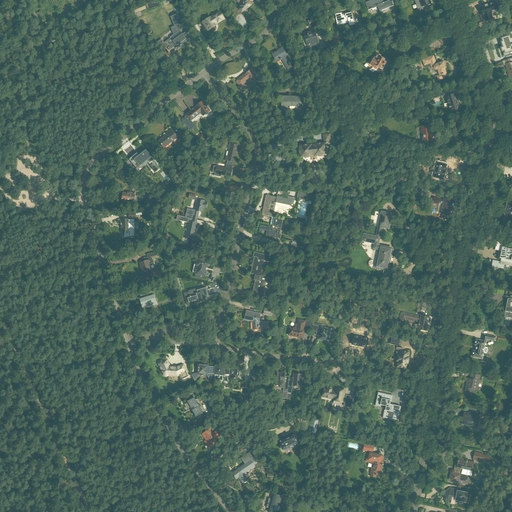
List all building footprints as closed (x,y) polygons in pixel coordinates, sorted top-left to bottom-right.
[(240,6),(241,7),(239,9),(242,11),(243,10),(244,10),(245,9),(246,10),(248,8),(247,7),(251,4),(250,2),(251,0),(237,0),(237,1),(241,5),(240,6)] [(383,1),(382,0),(375,0),(374,0),(372,0),(365,3),(368,11),(378,7),(379,12),(393,6),(391,0),(381,4),(381,2),(383,1)] [(416,0),(415,1),(416,5),(418,10),(426,7),(426,6),(431,4),(429,0),(416,0)] [(480,8),(483,17),(484,16),(486,22),(493,19),(491,14),(499,11),(496,3),(480,8)] [(224,19),(220,12),(210,18),(202,23),(208,31),(215,26),(215,25),(224,19)] [(354,25),(351,13),(345,14),(345,15),(342,16),(341,13),(335,15),(338,25),(348,22),(349,26),(354,25)] [(168,48),(169,50),(176,46),(186,39),(186,40),(185,41),(186,41),(190,38),(186,32),(183,34),(180,30),(182,29),(180,26),(183,24),(177,14),(170,17),(174,26),(177,32),(174,35),(170,37),(170,38),(171,39),(166,43),(167,42),(169,46),(170,46),(168,48)] [(358,24),(360,32),(366,30),(364,22),(358,24)] [(318,42),(313,28),(310,30),(310,31),(303,33),(305,38),(308,45),(318,42)] [(511,38),(510,39),(509,36),(501,38),(503,41),(501,42),(503,47),(501,48),(502,51),(503,51),(505,56),(510,54),(510,52),(511,51),(511,38)] [(156,43),(162,51),(167,47),(164,43),(162,39),(156,43)] [(292,67),(286,56),(287,56),(282,49),(272,55),(277,62),(281,59),(287,69),(292,67)] [(382,70),(387,61),(386,60),(386,59),(377,54),(372,61),(371,61),(370,63),(370,64),(370,65),(376,69),(377,67),(382,70)] [(436,64),(433,56),(422,59),(424,66),(430,64),(432,68),(434,67),(433,69),(434,70),(435,71),(436,71),(438,70),(439,76),(437,76),(438,81),(445,78),(444,76),(443,76),(443,75),(444,74),(446,74),(445,69),(444,69),(444,68),(445,68),(445,67),(445,65),(444,65),(443,65),(443,64),(443,63),(443,62),(436,64)] [(511,58),(503,62),(504,65),(505,65),(509,76),(509,75),(511,79),(511,78),(511,58)] [(259,80),(254,74),(255,73),(252,69),(246,73),(246,74),(236,81),(240,86),(244,83),(243,82),(249,77),(254,84),(259,80)] [(458,105),(455,94),(445,97),(448,104),(450,103),(451,107),(450,108),(451,112),(461,109),(459,104),(458,105)] [(305,104),(301,104),(301,97),(282,97),(282,110),(284,110),(284,111),(285,111),(285,110),(287,110),(288,104),(298,104),(298,107),(300,107),(301,108),(304,108),(305,108),(306,107),(306,106),(306,105),(305,104)] [(208,114),(208,112),(210,111),(202,101),(196,107),(186,116),(187,117),(185,118),(187,120),(189,119),(190,121),(193,119),(193,117),(196,114),(198,115),(201,113),(203,116),(205,115),(206,115),(208,114)] [(421,126),(422,142),(432,141),(432,137),(432,131),(431,131),(431,125),(421,126)] [(175,135),(171,129),(167,133),(168,134),(158,141),(164,148),(179,136),(181,138),(183,136),(179,131),(175,135)] [(197,138),(202,144),(205,141),(207,140),(202,134),(197,138)] [(322,134),(323,143),(331,142),(330,134),(322,134)] [(227,161),(226,165),(232,166),(233,162),(234,163),(238,145),(230,143),(228,156),(226,156),(225,160),(227,161)] [(327,156),(326,143),(299,146),(299,149),(299,151),(299,152),(299,153),(299,154),(300,155),(300,159),(304,158),(304,159),(305,159),(306,159),(307,159),(308,159),(309,158),(310,158),(313,157),(313,156),(314,156),(314,157),(318,157),(319,157),(320,157),(321,157),(323,157),(324,156),(327,156)] [(137,153),(129,159),(137,168),(142,164),(142,165),(144,164),(143,163),(147,160),(149,164),(154,160),(146,150),(144,152),(144,153),(143,153),(141,154),(142,154),(140,156),(137,153)] [(444,157),(435,155),(433,162),(437,163),(434,177),(433,177),(434,177),(442,179),(442,180),(443,180),(443,179),(444,174),(445,171),(446,166),(446,165),(442,164),(444,157)] [(214,166),(213,173),(215,173),(214,176),(221,177),(221,176),(221,175),(231,177),(233,170),(232,169),(232,166),(226,165),(226,168),(216,166),(214,166)] [(137,189),(138,186),(131,184),(130,187),(131,187),(130,193),(127,193),(123,193),(122,200),(135,201),(139,201),(140,201),(141,201),(142,200),(142,199),(142,198),(142,197),(141,197),(141,196),(140,196),(135,195),(135,192),(133,192),(134,188),(137,189)] [(415,186),(414,194),(420,195),(422,187),(415,186)] [(297,195),(297,199),(307,201),(308,194),(305,194),(302,193),(298,192),(297,195)] [(273,218),(273,217),(276,203),(290,206),(291,203),(294,204),(295,198),(286,196),(286,198),(277,196),(277,198),(266,195),(266,196),(262,215),(272,217),(273,218)] [(444,200),(434,198),(433,203),(443,205),(441,214),(450,216),(454,201),(444,199),(444,200)] [(185,217),(197,220),(198,211),(202,212),(203,208),(206,208),(207,203),(204,202),(204,201),(197,200),(194,212),(192,211),(192,213),(189,212),(189,214),(186,214),(185,217)] [(511,206),(510,205),(509,204),(508,204),(508,205),(507,206),(506,211),(505,210),(504,210),(503,211),(503,212),(504,213),(505,214),(506,214),(505,221),(504,222),(504,223),(504,224),(505,224),(506,224),(509,223),(511,221),(511,206)] [(364,234),(363,240),(375,243),(374,248),(380,249),(376,267),(388,269),(392,248),(379,246),(383,228),(386,228),(387,228),(387,227),(390,214),(381,212),(376,237),(364,234)] [(196,241),(198,234),(194,233),(196,223),(197,220),(185,217),(177,215),(176,220),(189,223),(186,235),(190,236),(189,240),(196,241)] [(283,219),(273,217),(273,218),(272,217),(270,225),(268,227),(265,227),(266,226),(261,225),(260,225),(259,230),(260,230),(260,229),(267,231),(266,236),(280,239),(281,235),(279,235),(280,228),(281,229),(283,219)] [(121,225),(121,233),(125,233),(125,237),(130,237),(129,236),(134,236),(134,228),(135,228),(135,223),(134,223),(134,219),(120,219),(120,220),(117,220),(117,224),(121,224),(121,225)] [(493,261),(491,268),(492,268),(498,270),(498,269),(498,268),(503,269),(505,262),(511,263),(511,249),(507,248),(503,247),(502,247),(503,244),(496,242),(495,250),(500,251),(502,251),(501,261),(502,261),(501,261),(501,262),(493,260),(493,261)] [(257,275),(261,276),(264,261),(276,264),(277,257),(270,255),(270,256),(254,252),(253,257),(254,257),(252,269),(251,274),(257,275)] [(151,271),(149,264),(153,263),(152,259),(140,263),(145,279),(148,278),(149,279),(162,275),(160,267),(152,270),(152,271),(151,271)] [(205,277),(206,271),(205,271),(206,268),(208,262),(205,262),(206,261),(200,260),(200,261),(198,260),(197,266),(198,266),(197,272),(196,272),(195,275),(196,275),(195,278),(200,279),(201,276),(205,277)] [(271,278),(261,276),(257,275),(256,280),(255,280),(251,297),(261,299),(265,283),(270,284),(271,278)] [(198,301),(203,300),(202,298),(208,296),(206,288),(197,290),(198,293),(196,294),(197,296),(191,297),(191,296),(190,292),(184,294),(187,305),(193,303),(192,302),(198,300),(198,301)] [(152,293),(151,291),(141,294),(143,301),(141,302),(143,308),(151,306),(151,304),(156,302),(154,295),(152,295),(152,293)] [(263,314),(272,316),(273,309),(265,307),(263,314)] [(259,321),(260,314),(246,311),(245,320),(252,321),(253,330),(259,329),(259,327),(263,327),(263,329),(268,328),(268,321),(258,322),(258,321),(259,321)] [(417,316),(402,313),(400,322),(405,323),(405,319),(418,322),(417,325),(415,324),(415,328),(426,331),(427,326),(428,322),(430,322),(431,318),(421,316),(417,316)] [(311,330),(313,322),(306,320),(305,321),(298,320),(297,325),(296,324),(295,329),(290,327),(288,334),(298,336),(297,337),(302,339),(303,338),(302,338),(304,329),(311,330)] [(313,322),(311,330),(317,332),(316,334),(318,335),(318,338),(318,339),(319,340),(320,340),(321,339),(325,340),(327,339),(327,337),(331,338),(332,336),(333,336),(334,332),(333,331),(333,329),(320,327),(321,325),(313,323),(313,322)] [(495,341),(496,337),(485,335),(484,341),(476,340),(475,345),(477,346),(475,351),(474,351),(472,357),(483,359),(484,353),(483,353),(484,347),(485,348),(485,347),(486,342),(487,339),(495,341)] [(368,339),(354,336),(352,344),(366,347),(368,339)] [(389,343),(400,346),(401,338),(391,336),(389,343)] [(403,348),(396,347),(396,350),(400,351),(399,356),(397,356),(396,361),(398,361),(397,367),(405,369),(407,363),(409,358),(408,358),(409,352),(402,351),(403,348)] [(167,376),(168,375),(177,376),(182,373),(186,378),(189,377),(183,365),(176,367),(170,366),(167,360),(163,362),(162,361),(161,361),(160,361),(159,362),(159,363),(158,364),(159,364),(159,365),(162,372),(162,373),(163,373),(164,375),(164,376),(165,376),(166,376),(167,376)] [(215,375),(215,367),(199,365),(198,374),(207,375),(207,374),(208,375),(207,377),(209,377),(208,379),(212,379),(212,377),(213,378),(214,374),(215,374),(215,375)] [(215,375),(214,379),(223,380),(224,374),(229,375),(229,377),(229,378),(235,378),(237,379),(238,375),(238,368),(234,368),(234,369),(230,369),(224,368),(224,367),(216,366),(215,367),(215,374),(215,375)] [(283,392),(287,392),(288,382),(284,382),(285,373),(277,372),(277,373),(275,373),(273,374),(273,377),(274,379),(276,379),(275,385),(283,386),(283,392)] [(288,382),(287,392),(287,393),(292,393),(292,389),(293,386),(297,386),(301,386),(302,376),(302,375),(299,374),(294,374),(293,379),(293,383),(289,382),(288,382)] [(478,387),(480,376),(471,374),(470,381),(467,380),(465,391),(474,393),(475,386),(478,387)] [(342,403),(344,403),(346,390),(335,387),(335,390),(332,390),(333,389),(328,388),(327,389),(324,388),(322,398),(333,400),(333,401),(334,401),(333,404),(342,406),(342,403)] [(392,401),(393,395),(378,392),(375,406),(380,407),(381,405),(386,406),(385,410),(386,411),(384,418),(399,421),(400,412),(401,407),(390,404),(391,401),(392,401)] [(346,395),(344,406),(352,408),(354,397),(346,395)] [(187,403),(184,405),(186,409),(190,407),(191,408),(192,410),(195,417),(201,414),(206,422),(212,419),(209,413),(207,414),(197,397),(194,399),(194,398),(187,401),(187,403)] [(470,414),(464,413),(462,424),(472,426),(471,427),(476,428),(476,427),(477,427),(480,416),(472,415),(473,414),(470,413),(470,414)] [(319,428),(321,420),(313,418),(312,421),(310,431),(309,434),(315,435),(317,427),(319,428)] [(213,433),(210,428),(202,434),(206,440),(204,442),(209,449),(217,443),(215,440),(217,439),(216,438),(222,434),(218,429),(213,433)] [(282,446),(281,447),(282,450),(283,450),(284,450),(285,451),(290,449),(289,447),(293,445),(294,447),(299,445),(295,435),(281,441),(283,446),(282,446)] [(249,448),(253,444),(249,440),(245,444),(249,448)] [(363,451),(373,453),(374,446),(364,444),(363,451)] [(488,464),(489,460),(489,457),(482,455),(482,454),(475,452),(473,460),(480,461),(480,463),(488,464)] [(368,459),(368,462),(369,462),(372,463),(370,472),(370,473),(371,474),(371,475),(370,477),(375,478),(376,475),(380,475),(382,465),(383,466),(383,465),(384,462),(382,461),(381,461),(381,458),(382,455),(371,453),(370,453),(369,455),(368,459)] [(256,464),(249,454),(242,459),(246,464),(241,468),(240,467),(232,473),(236,478),(238,476),(243,483),(248,479),(244,473),(254,466),(256,464)] [(455,467),(454,473),(451,473),(449,481),(455,483),(456,482),(458,482),(458,483),(473,486),(473,482),(468,477),(467,478),(460,477),(461,469),(472,471),(474,462),(465,461),(465,459),(459,458),(458,460),(457,462),(456,461),(455,467)] [(466,503),(468,493),(458,491),(458,489),(450,488),(441,494),(447,503),(451,500),(451,499),(455,500),(455,501),(466,503)] [(278,507),(281,497),(274,495),(273,500),(269,499),(269,498),(266,508),(267,507),(270,508),(269,511),(276,511),(277,510),(278,511),(279,511),(280,510),(281,509),(281,508),(280,507),(279,507),(278,507)]
